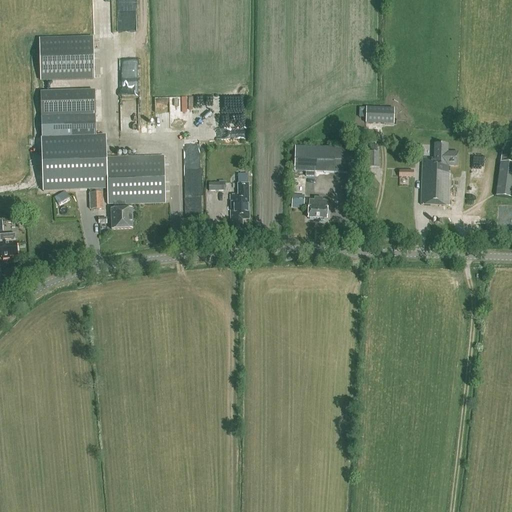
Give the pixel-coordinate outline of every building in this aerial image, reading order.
[(94,80),(93,37),(39,39),(40,81),(94,80)] [(40,92),(41,137),(96,136),(96,135),(95,91),(40,92)] [(169,111),(170,97),(156,97),(156,110),(169,111)] [(126,124),(135,124),(136,104),(126,104),(126,124)] [(394,125),(394,109),(366,108),(365,124),(394,125)] [(89,190),(90,209),(103,209),(103,192),(98,192),(98,190),(107,189),(108,204),(114,204),(114,209),(111,209),(112,230),(132,229),(132,209),(125,209),(125,204),(165,203),(164,156),(106,158),(106,143),(106,134),(96,135),(96,136),(41,137),(43,191),(61,191),(89,190)] [(434,159),(422,158),(421,205),(449,206),(450,166),(458,166),(458,152),(447,152),(448,145),(434,144),(434,159)] [(314,173),(351,174),(352,147),(295,145),(294,172),(305,172),(305,176),(314,177),(314,173)] [(368,168),(378,168),(378,152),(368,152),(368,168)] [(511,164),(500,163),(496,196),(511,197),(511,164)] [(229,194),(230,226),(233,225),(233,229),(243,228),(242,219),(250,219),(249,182),(237,183),(237,194),(229,194)] [(208,192),(225,191),(225,183),(208,183),(208,192)] [(65,191),(53,196),(58,206),(70,200),(65,191)] [(304,196),(292,195),(292,204),(304,204),(304,196)] [(327,219),(327,208),(326,208),(327,202),(309,201),(309,207),(308,218),(327,219)] [(15,234),(7,235),(0,235),(0,243),(0,245),(0,244),(0,249),(1,257),(3,257),(3,259),(9,258),(9,257),(17,256),(16,243),(15,243),(15,234)]
